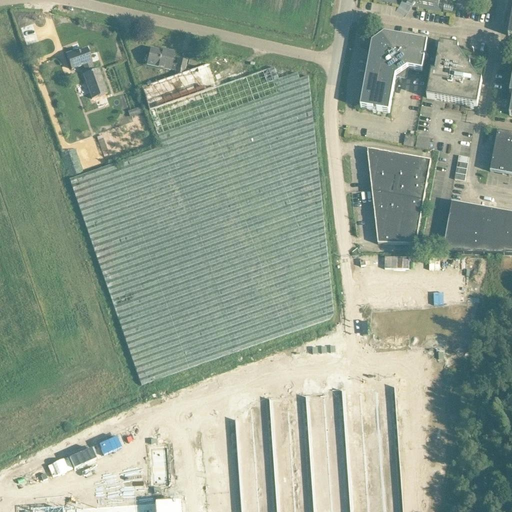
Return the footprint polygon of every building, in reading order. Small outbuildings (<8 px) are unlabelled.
[(372,44),(360,108),(389,114),(396,77),(408,69),(423,72),(428,43),(384,35),(372,44)] [(432,73),(427,99),(477,108),(482,82),(478,81),(470,69),(470,65),(466,65),(466,64),(458,52),(459,49),(440,45),(435,73),(432,73)] [(74,53),(66,55),(71,71),(84,66),(87,75),(83,76),(92,100),(106,95),(98,71),(92,73),(89,64),(91,64),(86,50),(75,54),(74,53)] [(140,108),(127,112),(129,119),(142,114),(140,108)] [(510,176),(511,168),(511,135),(498,132),(490,173),(510,176)] [(406,136),(404,147),(414,149),(416,137),(406,136)] [(431,139),(418,137),(416,148),(429,150),(431,139)] [(75,150),(61,154),(68,176),(82,171),(75,150)] [(372,151),(368,155),(378,245),(416,246),(431,162),(372,151)] [(464,254),(473,208),(452,204),(443,254),(464,254)] [(484,255),(492,211),(473,208),(464,254),(484,255)] [(505,256),(511,215),(492,211),(484,255),(505,256)] [(62,510),(32,511),(31,511),(182,511),(182,501),(154,503),(154,505),(63,511),(62,510)]
